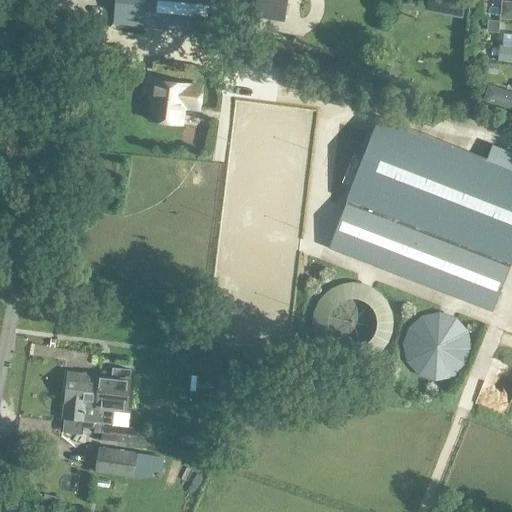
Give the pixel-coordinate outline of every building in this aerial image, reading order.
[(116,0),(114,25),(236,36),(239,0),(116,0)] [(246,0),(244,16),(248,17),(284,22),(286,0),(246,0)] [(511,6),(502,6),(501,24),(511,24),(511,6)] [(257,39),(252,61),(282,69),(288,46),(288,45),(257,37),(257,39)] [(247,60),(251,43),(234,39),(230,56),(247,60)] [(511,48),(496,48),(495,65),(511,65),(511,48)] [(185,107),(200,109),(203,86),(153,80),(151,99),(155,99),(152,120),(183,123),(185,107)] [(342,218),(332,244),(496,308),(511,266),(511,154),(493,147),(487,162),(381,120),(364,161),(351,194),(342,218)] [(170,337),(168,353),(191,355),(193,339),(170,337)] [(114,378),(102,377),(97,422),(113,424),(115,409),(128,410),(133,371),(115,368),(114,378)] [(65,419),(97,422),(102,377),(71,373),(65,419)] [(230,399),(233,379),(201,376),(199,395),(230,399)] [(100,450),(96,472),(133,478),(136,456),(100,450)] [(164,478),(165,458),(138,457),(137,477),(164,478)] [(177,485),(186,463),(175,458),(166,481),(177,485)]
